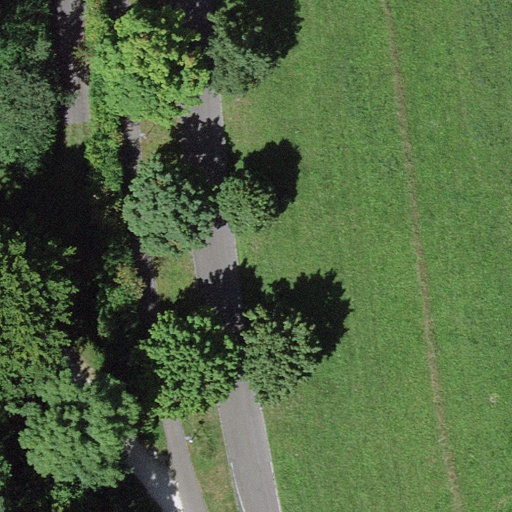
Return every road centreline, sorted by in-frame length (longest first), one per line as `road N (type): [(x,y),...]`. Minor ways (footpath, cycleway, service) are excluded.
road 1 (residential): [(255,511),(191,132),(182,0)]
road 2 (track): [(174,511),(0,282)]
